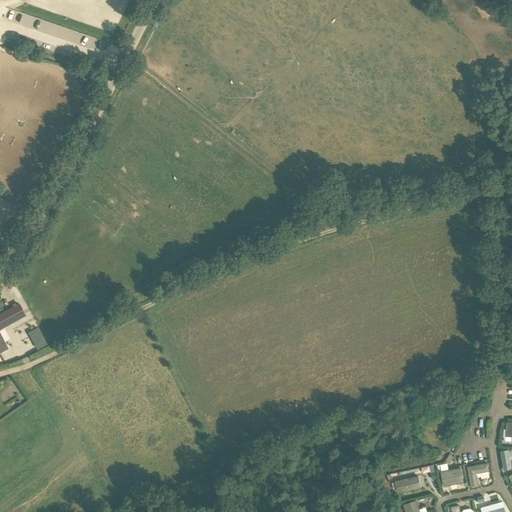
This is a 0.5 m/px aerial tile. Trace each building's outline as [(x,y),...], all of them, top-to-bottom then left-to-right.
[(0,326),(24,314),(20,305),(0,315),(0,353),(9,348),(0,332),(0,326)] [(34,344),(38,349),(47,344),(38,328),(33,330),(39,341),(34,344)] [(509,451),(500,452),(503,470),(511,469),(509,451)] [(467,467),(471,489),(479,487),(477,474),(489,472),(488,463),(467,467)] [(444,487),(464,483),(461,468),(441,472),(444,487)] [(398,494),(421,489),(418,476),(395,481),(398,494)] [(420,511),(416,501),(403,505),(405,511),(420,511)]
